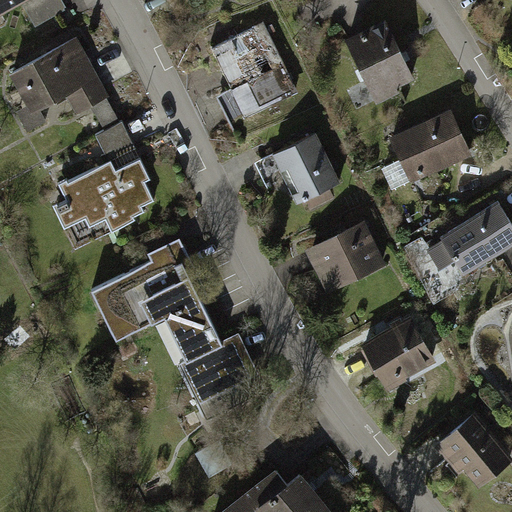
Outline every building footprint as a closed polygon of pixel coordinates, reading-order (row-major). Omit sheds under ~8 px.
[(0,0),(0,23),(39,0),(0,0)] [(370,105),(413,86),(385,24),(342,43),(370,105)] [(262,33),(222,55),(254,112),(294,90),(262,33)] [(77,42),(4,80),(33,134),(77,111),(92,139),(120,124),(77,42)] [(405,185),(471,156),(452,114),(386,143),(405,185)] [(316,133),(274,153),(282,170),(289,166),(305,198),(340,182),(316,133)] [(115,162),(59,193),(88,244),(144,212),(115,162)] [(461,278),(511,246),(511,232),(496,205),(438,240),(461,278)] [(365,222),(315,246),(325,267),(333,263),(341,281),(383,261),(365,222)] [(147,269),(88,300),(117,355),(162,332),(204,410),(264,379),(249,351),(243,338),(224,348),(189,280),(202,273),(194,258),(183,237),(141,259),(147,269)] [(413,320),(366,345),(386,383),(434,357),(413,320)] [(473,414),(439,441),(453,459),(459,454),(482,483),(510,460),(473,414)] [(275,474),(228,511),(332,511),(305,478),(289,491),(275,474)]
